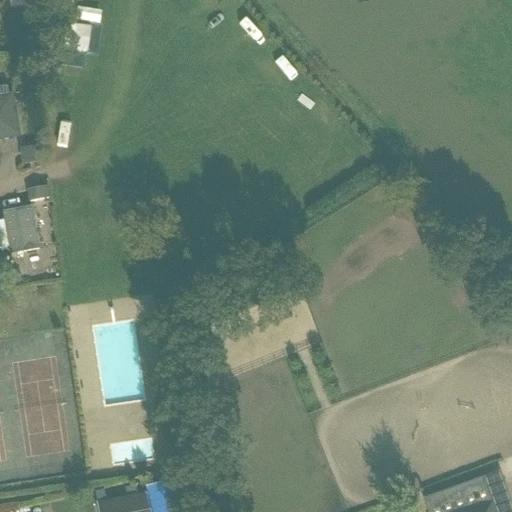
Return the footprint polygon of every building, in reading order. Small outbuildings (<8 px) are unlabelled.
[(227,45),(235,63),(252,55),(244,37),(227,45)] [(13,97),(0,98),(0,142),(20,139),(13,97)] [(30,201),(52,199),(51,186),(29,189),(30,201)] [(31,209),(2,214),(10,256),(39,251),(31,209)] [(429,511),(497,511),(485,479),(425,501),(429,511)] [(136,487),(125,489),(127,498),(138,496),(136,487)] [(150,511),(146,494),(96,504),(97,511),(150,511)]
